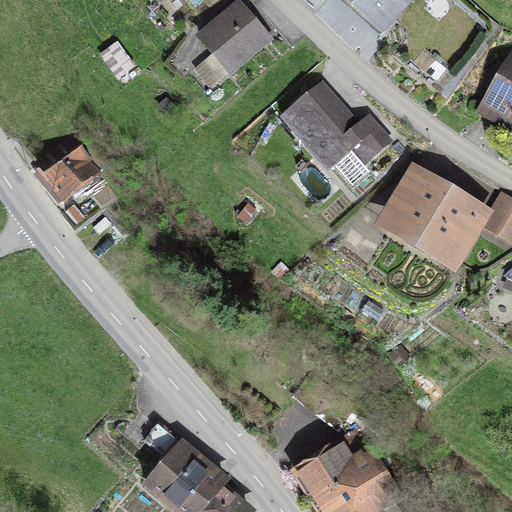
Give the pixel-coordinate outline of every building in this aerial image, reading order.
[(411,0),(345,0),(382,33),(411,0)] [(266,39),(238,6),(198,41),(211,56),(203,63),(212,73),(220,66),(226,73),(266,39)] [(118,46),(102,58),(117,78),(133,67),(118,46)] [(511,63),(511,62),(485,108),(502,118),(506,111),(511,114),(511,63)] [(320,88),(290,114),(304,129),(296,136),(326,169),(348,150),(361,165),(387,143),(367,120),(353,132),(339,116),(343,113),(320,88)] [(69,137),(53,150),(57,155),(39,171),(63,200),(98,172),(69,137)] [(414,183),(389,225),(449,260),(474,218),(414,183)] [(511,206),(500,199),(484,226),(511,241),(511,206)] [(337,453),(373,510),(369,511),(420,511),(407,493),(409,492),(392,467),(383,472),(372,455),(368,458),(355,438),(356,437),(346,424),(357,409),(309,374),(291,398),(339,433),(350,444),(337,453)] [(179,511),(197,511),(220,488),(216,485),(221,480),(157,424),(143,440),(161,456),(141,479),(179,511)] [(320,511),(369,511),(373,510),(337,453),(335,451),(297,475),(320,511)] [(197,511),(242,511),(231,498),(220,488),(197,511)]
